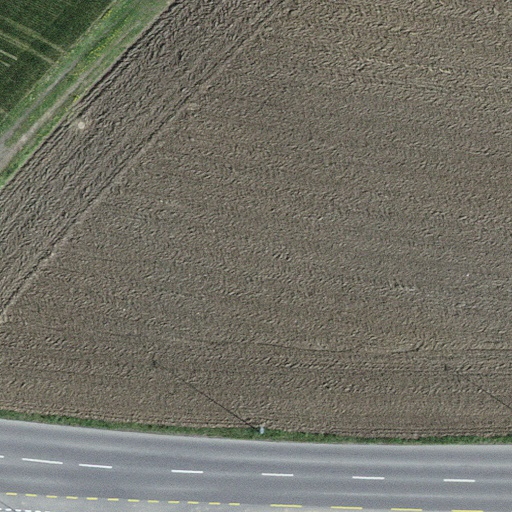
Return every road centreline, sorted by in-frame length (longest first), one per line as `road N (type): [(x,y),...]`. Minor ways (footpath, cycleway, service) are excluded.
road 1 (secondary): [(511,474),(108,466)]
road 2 (track): [(0,162),(152,0)]
